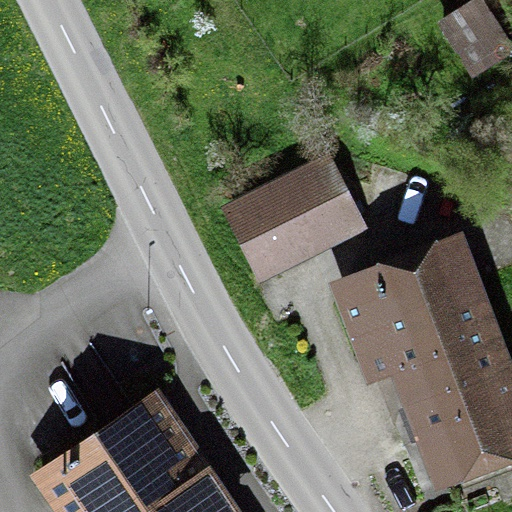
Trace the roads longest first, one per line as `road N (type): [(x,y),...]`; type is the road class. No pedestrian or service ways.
road 1 (tertiary): [(176,260),(226,351),(335,511)]
road 2 (tertiary): [(49,0),(176,260)]
road 3 (unclassified): [(0,388),(5,343),(176,260)]
